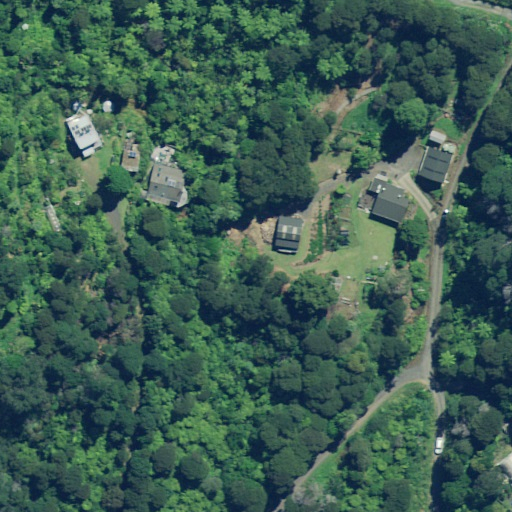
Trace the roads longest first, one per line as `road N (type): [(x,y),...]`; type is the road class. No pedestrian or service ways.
road 1 (residential): [(435,361),(450,200),(511,58)]
road 2 (residential): [(435,361),(417,359),(357,401),(301,457),(269,511)]
road 3 (residential): [(440,511),(449,397),(435,361)]
